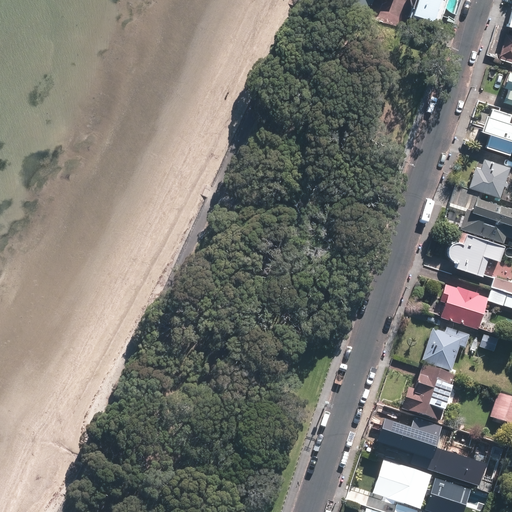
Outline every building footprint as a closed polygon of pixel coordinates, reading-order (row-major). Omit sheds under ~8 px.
[(345,0),(345,1),(364,11),(368,3),(370,4),(372,0),(345,0)] [(412,0),(407,16),(435,25),(439,12),(441,13),(445,0),(412,0)] [(454,16),(440,14),(439,23),(452,25),(454,16)] [(501,60),(511,62),(511,39),(508,38),(501,60)] [(506,103),(511,105),(511,74),(508,73),(503,89),(509,91),(507,96),(508,96),(506,103)] [(511,116),(493,110),(491,118),(487,116),(482,132),(491,135),(487,148),(511,155),(511,152),(511,124),(509,124),(511,116)] [(503,181),(508,167),(482,159),(479,169),(473,167),(467,187),(498,197),(502,186),(506,187),(507,182),(503,181)] [(454,183),(449,200),(464,205),(457,226),(501,240),(503,234),(511,236),(511,209),(477,199),(479,192),(454,183)] [(455,264),(454,267),(481,276),(487,258),(498,261),(503,245),(465,232),(462,243),(458,242),(456,242),(455,242),(453,242),(451,243),(450,244),(448,245),(447,247),(447,248),(446,250),(446,251),(446,253),(446,254),(447,256),(448,257),(448,258),(450,259),(451,260),(451,262),(455,264)] [(490,286),(511,293),(511,281),(492,275),(488,286),(490,286)] [(454,287),(443,283),(437,300),(442,302),(437,317),(475,329),(485,297),(476,294),(476,292),(454,285),(454,287)] [(486,299),(511,307),(511,293),(490,286),(486,299)] [(419,363),(449,372),(457,347),(464,349),(468,336),(444,329),(443,334),(430,329),(419,363)] [(477,347),(492,352),(496,340),(481,335),(477,347)] [(440,423),(454,377),(421,367),(413,391),(408,389),(401,411),(440,423)] [(511,423),(511,398),(495,393),(487,418),(511,426),(511,423)] [(385,419),(378,441),(415,454),(411,464),(479,486),(487,463),(437,447),(443,428),(415,419),(412,428),(385,419)] [(418,510),(428,477),(380,461),(369,495),(383,499),(382,503),(391,506),(392,502),(418,510)]
